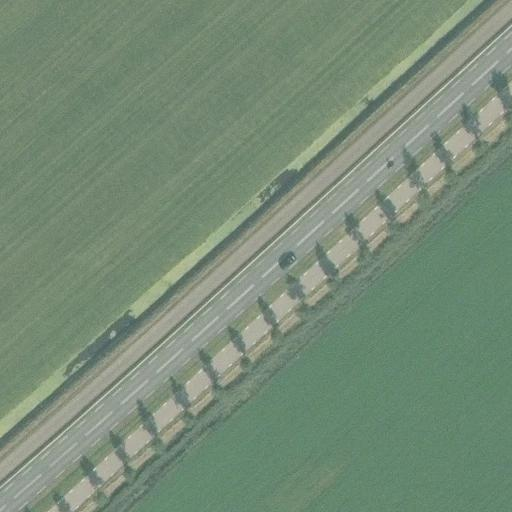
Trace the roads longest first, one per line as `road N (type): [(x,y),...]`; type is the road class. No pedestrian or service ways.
road 1 (unclassified): [(511,9),(0,471)]
road 2 (primary): [(0,508),(511,46)]
road 3 (unclassified): [(57,511),(511,95)]
